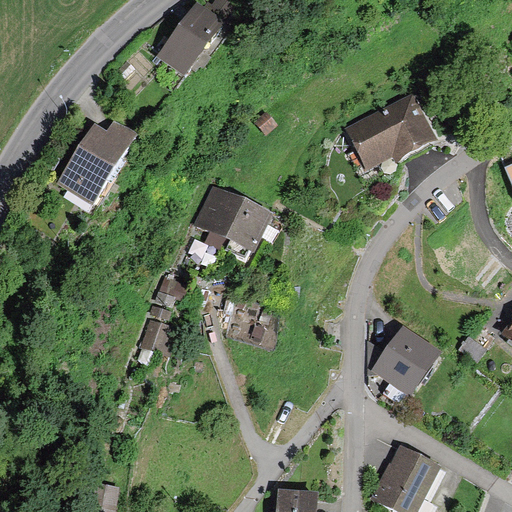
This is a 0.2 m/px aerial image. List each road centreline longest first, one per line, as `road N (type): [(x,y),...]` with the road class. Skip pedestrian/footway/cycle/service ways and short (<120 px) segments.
road 1 (residential): [(511,132),(405,210),(362,285),(351,511)]
road 2 (tertiary): [(158,0),(113,32),(76,74),(0,191)]
